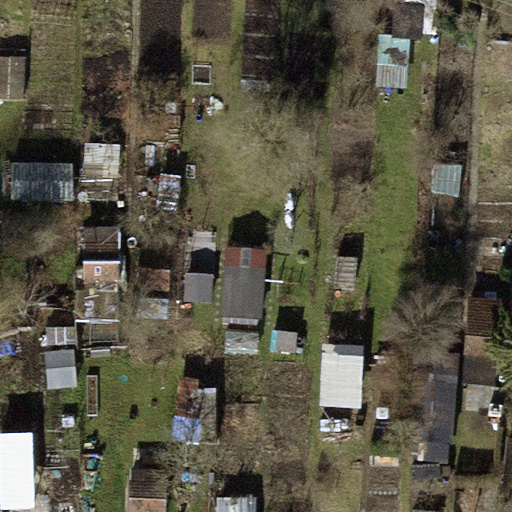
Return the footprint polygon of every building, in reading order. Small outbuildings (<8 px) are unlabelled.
[(21,165),(20,196),(79,199),(80,168),(21,165)] [(88,226),(86,323),(127,324),(129,227),(88,226)] [(232,256),(235,323),(272,321),(269,255),(232,256)] [(462,358),(510,354),(505,302),(458,306),(462,358)] [(370,414),(370,354),(330,354),(330,414),(370,414)] [(431,377),(429,474),(460,474),(462,378),(431,377)] [(35,480),(43,511),(93,511),(81,468),(35,480)] [(264,511),(264,501),(226,500),(226,511),(264,511)]
